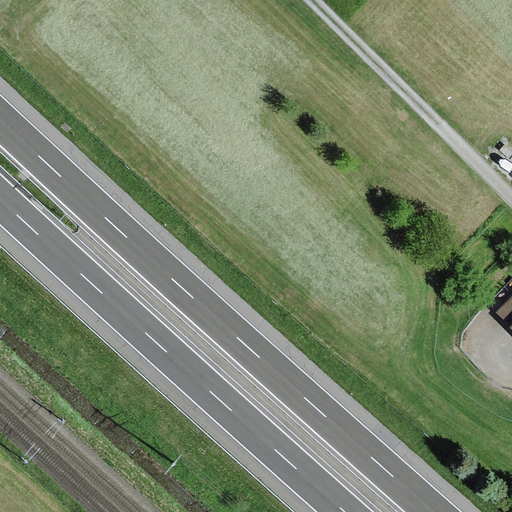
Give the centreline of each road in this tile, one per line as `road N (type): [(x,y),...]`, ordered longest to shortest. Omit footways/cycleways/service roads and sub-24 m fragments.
road 1 (motorway): [(430,511),(0,119)]
road 2 (motorway): [(0,198),(343,511)]
road 3 (track): [(323,0),(511,188)]
